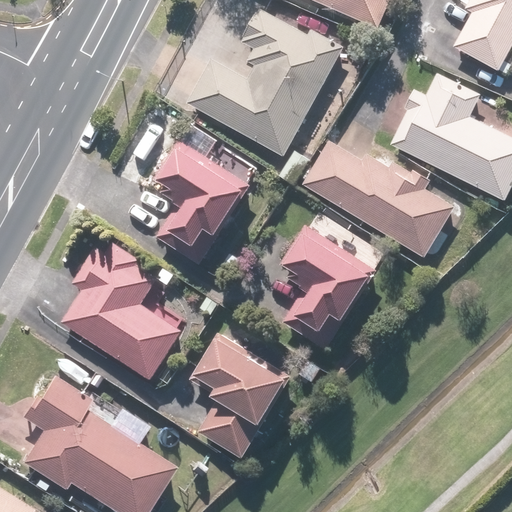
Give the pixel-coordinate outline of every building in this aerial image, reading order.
[(307,0),(377,30),(390,0),(307,0)] [(498,73),(511,46),(511,0),(470,0),(465,10),(472,14),(453,49),(498,73)] [(211,61),(186,105),(283,158),(344,49),(311,31),(307,37),(259,11),(257,15),(256,14),(242,39),(243,40),(241,44),(254,51),(247,63),(254,67),(247,81),(211,61)] [(407,111),(390,146),(504,202),(511,185),(511,139),(469,118),(480,96),(476,94),(479,89),(465,82),(462,87),(437,75),(426,97),(414,91),(404,110),(407,111)] [(199,266),(249,187),(178,142),(170,155),(172,156),(165,167),(163,166),(153,181),(164,188),(160,195),(173,203),(172,204),(177,207),(156,239),(199,266)] [(329,143),(303,186),(423,259),(454,209),(424,191),(429,183),(412,172),(411,175),(392,163),(389,169),(366,155),(361,162),(329,143)] [(325,351),(376,273),(305,227),(279,266),(291,273),(287,279),(300,288),(299,289),(303,292),(283,324),(325,351)] [(150,381),(182,332),(141,306),(157,281),(136,267),(139,262),(111,245),(105,255),(95,249),(71,285),(82,292),(61,324),(150,381)] [(290,378),(218,334),(189,381),(212,394),(209,398),(216,403),(197,434),(241,460),(290,378)] [(109,511),(143,511),(172,469),(82,411),(89,401),(51,377),(36,399),(33,397),(19,418),(41,432),(20,464),(62,491),(67,484),(109,511)] [(0,511),(29,511),(31,511),(0,491),(0,511)]
